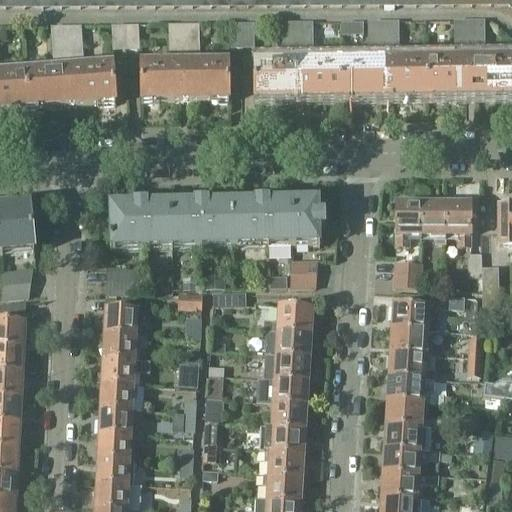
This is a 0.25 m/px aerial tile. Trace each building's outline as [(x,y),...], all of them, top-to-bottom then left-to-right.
[(8,10),(19,1),(20,0),(1,0),(1,1),(8,10)] [(38,1),(38,0),(20,0),(19,1),(27,10),(38,1)] [(56,1),(56,0),(38,0),(38,1),(45,10),(56,1)] [(75,1),(75,0),(56,0),(56,1),(64,10),(75,1)] [(82,10),(93,0),(75,0),(75,1),(82,10)] [(101,10),(112,0),(93,0),(101,10)] [(130,0),(112,0),(119,9),(130,0)] [(130,0),(138,9),(149,0),(148,0),(130,0)] [(167,0),(148,0),(149,0),(156,9),(167,0)] [(185,0),(167,0),(175,9),(185,0)] [(203,0),(185,0),(193,9),(203,0)] [(222,0),(204,0),(212,9),(222,0)] [(240,0),(222,0),(230,9),(240,0)] [(258,0),(241,0),(249,9),(258,0)] [(277,0),(259,0),(267,9),(277,0)] [(295,0),(278,0),(286,9),(295,0)] [(314,0),(297,0),(304,8),(314,0)] [(332,0),(315,0),(322,8),(332,0)] [(334,0),(341,8),(350,0),(334,0)] [(369,0),(352,0),(359,8),(369,0)] [(511,0),(502,0),(510,9),(511,7),(511,0)] [(466,54),(466,44),(466,24),(454,24),(454,54),(466,54)] [(473,24),(474,34),(474,54),(485,54),(484,24),(473,24)] [(379,55),(379,45),(379,25),(368,26),(369,56),(379,55)] [(387,25),(387,35),(388,55),(398,55),(398,26),(387,25)] [(363,39),(363,26),(341,27),(341,39),(363,39)] [(241,50),(240,27),(228,28),(228,51),(241,50)] [(240,27),(241,50),(253,50),(253,27),(240,27)] [(282,27),(282,37),(283,57),(294,57),(293,27),(282,27)] [(301,27),(301,37),(301,57),(312,57),(311,27),(301,27)] [(169,28),(169,39),(170,60),(180,60),(180,28),(169,28)] [(199,59),(199,49),(199,28),(188,28),(189,60),(199,59)] [(125,30),(126,52),(139,51),(138,29),(125,30)] [(51,30),(52,41),(54,61),(64,60),(62,30),(51,30)] [(70,30),(71,40),(72,61),(83,61),(80,30),(70,30)] [(126,52),(125,30),(112,30),(113,52),(126,52)] [(511,63),(426,65),(427,103),(437,103),(439,98),(443,98),(443,102),(497,101),(496,97),(500,97),(503,102),(511,101),(511,63)] [(418,103),(427,103),(426,65),(341,66),(341,104),(351,104),(353,99),(357,99),(357,103),(412,102),(412,98),(416,98),(418,103)] [(332,104),(341,104),(341,66),(254,67),(255,105),(265,105),(267,100),(271,100),(271,104),(326,103),(326,99),(331,99),(332,104)] [(228,68),(189,68),(141,69),(142,107),(152,107),(153,102),(158,102),(158,106),(212,105),(212,101),(217,101),(218,106),(229,106),(228,68)] [(112,70),(26,76),(29,115),(38,114),(39,109),(43,108),(44,113),(99,108),(98,104),(103,104),(105,108),(115,107),(112,70)] [(19,115),(29,115),(26,76),(0,78),(0,115),(14,115),(13,111),(18,111),(19,115)] [(410,243),(421,243),(421,205),(408,204),(408,207),(396,207),(395,250),(409,250),(410,243)] [(448,207),(446,207),(446,244),(457,244),(457,250),(470,251),(470,207),(458,207),(458,205),(448,204),(448,207)] [(233,252),(294,250),(293,206),(268,206),(268,205),(256,205),(256,207),(232,207),(233,252)] [(319,231),(324,231),(324,219),(319,219),(319,205),(293,206),(294,250),(319,249),(319,231)] [(446,248),(446,244),(446,207),(434,207),(434,205),(421,205),(421,243),(436,243),(435,248),(446,248)] [(172,254),(233,252),(232,207),(207,208),(207,207),(196,207),(195,207),(195,208),(171,209),(172,254)] [(511,248),(511,207),(499,207),(499,248),(511,248)] [(110,255),(172,254),(171,209),(146,210),(146,208),(135,208),(135,210),(109,210),(110,255)] [(28,210),(0,212),(0,260),(34,257),(29,209),(28,209),(28,210)] [(482,281),(482,271),(481,259),(469,259),(469,281),(482,281)] [(316,279),(317,266),(293,266),(292,279),(316,279)] [(395,267),(395,279),(422,281),(423,268),(395,267)] [(482,297),(482,311),(500,311),(499,271),(482,271),(482,281),(482,297)] [(106,273),(106,287),(133,289),(133,275),(106,273)] [(30,289),(32,275),(1,278),(2,292),(30,289)] [(292,279),(291,292),(315,292),(316,279),(292,279)] [(422,281),(395,279),(394,292),(422,293),(422,281)] [(133,289),(106,287),(105,301),(132,299),(133,289)] [(2,292),(3,304),(28,302),(30,289),(2,292)] [(178,297),(177,314),(202,315),(202,299),(178,297)] [(247,297),(213,297),(213,313),(248,312),(247,297)] [(464,301),(441,300),(440,312),(464,314),(464,301)] [(393,308),(392,333),(427,335),(439,336),(440,312),(429,311),(393,308)] [(0,350),(23,352),(25,326),(18,326),(19,309),(0,310),(0,350)] [(268,326),(268,335),(311,338),(313,314),(279,312),(278,327),(268,326)] [(104,317),(103,338),(139,340),(140,319),(104,317)] [(426,348),(427,335),(392,333),(390,357),(425,359),(431,360),(431,350),(430,350),(430,348),(426,348)] [(310,362),(311,338),(268,335),(267,337),(275,337),(275,349),(271,348),(271,360),(310,362)] [(103,338),(102,364),(138,365),(139,340),(103,338)] [(469,344),(468,362),(484,364),(485,345),(469,344)] [(211,346),(210,355),(220,356),(226,356),(226,347),(211,346)] [(0,376),(22,378),(23,352),(0,350),(0,376)] [(187,367),(198,368),(199,354),(187,353),(187,367)] [(390,357),(389,381),(432,384),(435,384),(435,376),(424,375),(425,359),(390,357)] [(310,362),(271,360),(264,359),(263,383),(273,384),(308,386),(310,362)] [(483,381),(484,364),(468,362),(467,380),(483,381)] [(102,364),(100,388),(132,389),(133,377),(137,377),(138,365),(102,364)] [(198,368),(187,367),(186,382),(198,382),(198,368)] [(209,371),(208,381),(224,382),(225,372),(209,371)] [(0,376),(0,400),(21,402),(22,378),(0,376)] [(432,399),(432,384),(389,381),(387,405),(422,408),(443,410),(443,400),(432,399)] [(307,410),(308,386),(273,384),(272,398),(244,396),(244,406),(271,408),(307,410)] [(483,400),(511,404),(511,386),(499,385),(492,389),(485,387),(483,400)] [(100,388),(99,414),(131,415),(132,402),(136,402),(137,389),(132,389),(100,388)] [(0,400),(0,426),(19,427),(21,402),(0,400)] [(185,402),(184,414),(196,415),(197,403),(185,402)] [(206,427),(224,428),(225,404),(208,403),(206,427)] [(421,432),(422,408),(387,405),(386,429),(421,432)] [(267,421),(267,431),(305,434),(307,410),(271,408),(271,421),(267,421)] [(99,414),(98,438),(130,439),(130,427),(135,427),(136,416),(131,415),(99,414)] [(195,437),(196,415),(184,414),(183,437),(195,437)] [(430,423),(430,424),(429,433),(431,433),(441,434),(442,424),(430,423)] [(0,451),(18,453),(19,427),(0,426),(0,451)] [(224,428),(206,427),(205,451),(223,452),(224,428)] [(421,432),(386,429),(384,453),(430,456),(431,433),(429,433),(421,432)] [(304,458),(305,434),(267,431),(266,432),(260,432),(259,454),(265,455),(304,458)] [(98,438),(97,463),(129,464),(129,451),(134,452),(135,439),(130,439),(98,438)] [(494,457),(494,460),(511,462),(511,442),(496,441),(494,457)] [(0,476),(17,478),(18,453),(0,451),(0,476)] [(223,452),(205,451),(204,468),(222,469),(223,452)] [(182,453),(181,464),(193,465),(194,454),(182,453)] [(430,456),(384,453),(383,478),(420,479),(421,465),(439,467),(440,456),(430,456)] [(268,465),(267,479),(302,482),(304,458),(265,455),(264,465),(268,465)] [(97,463),(96,488),(132,489),(133,465),(129,464),(97,463)] [(193,480),(193,465),(181,464),(180,479),(193,480)] [(219,475),(204,474),(203,485),(219,486),(219,475)] [(0,476),(0,502),(15,503),(17,478),(0,476)] [(439,480),(420,479),(383,478),(381,501),(419,504),(420,489),(438,490),(439,480)] [(266,489),(266,505),(300,507),(302,482),(267,479),(264,479),(263,489),(266,489)] [(96,488),(94,511),(126,511),(127,503),(131,503),(132,489),(96,488)] [(488,505),(487,511),(499,511),(501,500),(489,499),(488,505)] [(429,511),(430,505),(419,504),(381,501),(380,511),(429,511)] [(0,511),(14,511),(15,503),(0,502),(0,511)] [(179,503),(179,511),(191,511),(192,503),(179,503)]
